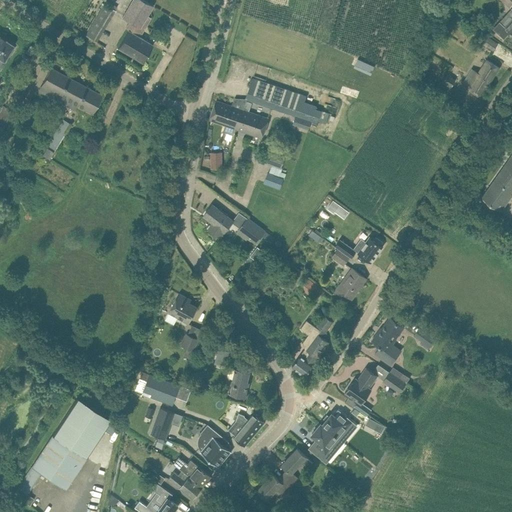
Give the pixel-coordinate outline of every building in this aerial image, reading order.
[(130,31),(128,30),(118,47),(143,62),(153,45),(134,33),(135,32),(141,36),(151,18),(147,16),(153,5),(143,0),(133,0),(123,18),(133,25),(130,31)] [(85,35),(96,42),(115,10),(104,4),(85,35)] [(511,8),(505,16),(506,17),(501,23),(499,21),(493,28),(504,39),(510,32),(511,33),(511,8)] [(0,57),(3,59),(4,60),(4,59),(8,53),(10,55),(14,49),(11,47),(12,46),(13,45),(12,44),(12,45),(5,40),(0,36),(0,57)] [(482,43),(493,50),(498,43),(486,36),(482,43)] [(481,96),(499,67),(487,60),(479,72),(472,68),(463,82),(470,87),(469,88),(481,96)] [(102,95),(51,67),(41,86),(92,113),(102,95)] [(13,85),(24,91),(30,79),(19,73),(13,85)] [(253,78),(246,99),(247,99),(252,101),(295,116),(300,100),(302,95),(262,82),(253,78)] [(227,125),(224,131),(234,135),(237,128),(262,137),(268,118),(216,101),(210,119),(227,125)] [(3,105),(0,110),(0,125),(3,127),(12,110),(3,105)] [(295,116),(293,123),(308,128),(311,121),(299,117),(295,116)] [(46,145),(55,150),(71,124),(62,119),(46,145)] [(50,160),(54,152),(47,148),(43,156),(50,160)] [(266,150),(262,161),(281,167),(285,157),(266,150)] [(222,151),(210,152),(211,168),(222,168),(222,151)] [(511,154),(482,196),(502,211),(511,196),(511,154)] [(334,211),(339,204),(333,200),(327,208),(334,212),(334,211)] [(233,220),(212,204),(204,215),(213,222),(208,229),(219,237),(224,231),(225,231),(233,220)] [(238,230),(256,243),(265,230),(248,217),(238,230)] [(319,241),(322,236),(312,230),(309,234),(319,241)] [(371,262),(383,245),(381,244),(383,242),(375,237),(374,239),(370,236),(366,242),(361,238),(354,248),(340,239),(335,246),(338,248),(350,257),(351,258),(356,251),(358,252),(358,253),(371,262)] [(350,257),(338,248),(332,256),(344,264),(350,257)] [(352,268),(341,284),(340,283),(334,292),(340,297),(344,292),(352,298),(357,291),(355,289),(364,277),(352,268)] [(337,300),(308,278),(301,288),(316,299),(321,293),(324,295),(322,298),(332,306),(337,300)] [(187,297),(179,293),(170,310),(178,314),(176,317),(188,323),(197,306),(186,300),(187,297)] [(329,310),(335,314),(339,309),(337,308),(341,303),(337,300),(329,310)] [(303,341),(304,346),(311,352),(310,353),(313,355),(314,354),(317,356),(329,341),(323,337),(327,332),(325,331),(333,321),(325,315),(317,327),(307,320),(300,328),(309,334),(303,341)] [(381,328),(372,340),(380,346),(376,353),(391,364),(401,351),(391,343),(404,326),(391,317),(382,329),(381,328)] [(430,346),(436,337),(419,327),(413,336),(430,346)] [(186,333),(181,345),(183,346),(193,350),(194,350),(199,338),(186,333)] [(311,352),(304,346),(305,349),(292,366),(305,376),(314,364),(312,363),(317,356),(314,354),(313,355),(310,353),(311,352)] [(218,348),(214,364),(225,367),(229,351),(218,348)] [(378,375),(366,367),(358,379),(355,377),(345,392),(361,404),(372,389),(369,387),(378,375)] [(233,385),(230,393),(245,397),(249,382),(247,381),(250,372),(235,368),(231,384),(233,385)] [(391,382),(390,384),(400,392),(406,384),(390,372),(385,378),(391,382)] [(402,372),(398,378),(406,383),(411,377),(402,372)] [(180,385),(150,373),(142,392),(173,404),(180,385)] [(27,494),(41,473),(66,489),(105,430),(111,420),(77,397),(32,466),(14,495),(30,506),(35,499),(27,494)] [(148,407),(145,416),(151,418),(154,409),(148,407)] [(175,412),(160,407),(151,434),(166,439),(175,412)] [(327,415),(321,423),(343,441),(344,441),(339,437),(352,421),(339,410),(335,415),(334,414),(332,412),(329,416),(327,415)] [(236,421),(229,430),(235,435),(234,437),(245,446),(265,421),(254,412),(248,420),(244,416),(244,415),(239,413),(236,421)] [(369,417),(365,424),(373,428),(377,421),(369,417)] [(111,434),(118,424),(111,420),(105,430),(111,434)] [(200,433),(209,440),(200,451),(219,466),(228,456),(225,453),(228,448),(225,446),(229,441),(208,423),(200,433)] [(321,423),(311,434),(316,438),(320,441),(316,446),(321,450),(317,454),(326,462),(331,457),(326,453),(338,438),(343,442),(343,441),(321,423)] [(288,469),(283,474),(293,483),(298,478),(291,472),(300,462),(307,468),(312,463),(306,456),(297,448),(282,464),(288,469)] [(179,468),(183,470),(189,476),(190,475),(203,486),(211,476),(191,460),(188,464),(185,461),(179,468)] [(151,468),(147,473),(153,477),(157,472),(151,468)] [(189,476),(183,470),(179,475),(174,472),(169,479),(193,498),(203,486),(190,475),(189,476)] [(293,483),(283,474),(279,479),(273,474),(258,490),(274,505),(280,498),(279,496),(287,488),(288,489),(293,483)] [(152,486),(162,493),(158,499),(164,503),(157,511),(173,511),(178,505),(168,498),(170,495),(166,492),(168,489),(156,481),(152,486)] [(301,488),(307,493),(313,487),(307,482),(301,488)] [(139,500),(135,506),(142,511),(154,511),(155,511),(139,500)]
